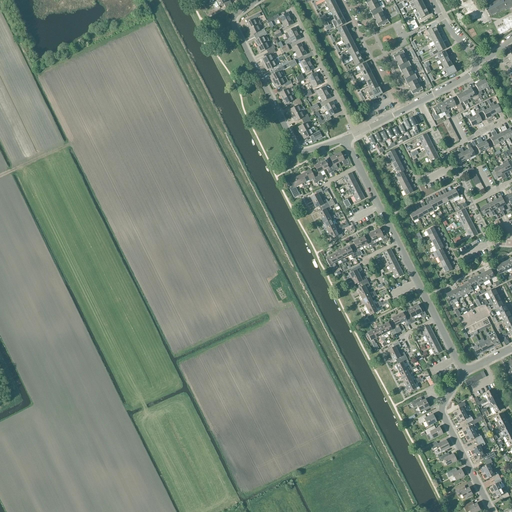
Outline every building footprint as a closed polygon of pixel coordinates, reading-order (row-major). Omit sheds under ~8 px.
[(419,0),(413,3),(410,5),(413,10),(415,8),(423,4),(420,0),(419,0)] [(506,11),(511,7),(511,1),(511,0),(482,0),(487,9),(486,10),(489,17),(505,9),(506,11)] [(403,2),(397,5),(400,10),(406,7),(403,2)] [(338,8),(335,3),(328,7),(330,12),(338,8)] [(382,9),(379,3),(369,7),(371,11),(370,11),(372,14),(382,9)] [(426,10),(423,4),(415,8),(417,12),(414,13),(415,15),(418,13),(426,10)] [(340,13),(338,8),(330,12),(333,17),(340,13)] [(385,16),(382,9),(372,14),(374,18),(375,18),(376,20),(385,16)] [(426,10),(418,13),(415,15),(416,18),(417,18),(418,20),(421,18),(421,19),(428,15),(426,10)] [(246,26),(248,30),(257,25),(260,24),(259,21),(256,23),(254,19),(261,16),(259,13),(250,18),(251,21),(245,24),(246,26)] [(282,23),(290,18),(288,13),(279,17),(282,23)] [(333,17),(335,22),(343,18),(340,13),(333,17)] [(388,22),(385,16),(376,20),(377,24),(378,27),(382,25),(383,26),(386,25),(385,24),(388,22)] [(293,24),(290,18),(282,23),(285,28),(293,24)] [(335,28),(338,27),(346,23),(343,18),(335,22),(337,25),(334,27),(335,28)] [(248,30),(250,33),(251,36),(257,32),(259,35),(265,32),(264,29),(260,31),(258,27),(261,26),(260,24),(257,25),(248,30)] [(345,26),(337,30),(340,35),(347,31),(345,26)] [(298,33),(295,28),(287,32),(289,37),(298,33)] [(435,28),(427,32),(429,35),(426,37),(427,38),(430,37),(438,33),(435,28)] [(350,36),(347,31),(340,35),(343,40),(350,36)] [(255,43),(255,44),(257,47),(266,42),(269,41),(268,38),(265,40),(263,36),(267,35),(265,32),(259,35),(260,38),(254,41),(255,43)] [(290,44),(292,43),(301,39),(298,33),(289,37),(291,40),(289,41),(290,44)] [(438,33),(430,37),(433,42),(440,38),(438,33)] [(343,40),(343,41),(344,43),(341,45),(342,47),(345,45),(353,41),(350,36),(343,40)] [(433,42),(433,43),(434,45),(431,47),(432,49),(435,47),(443,43),(440,38),(433,42)] [(353,41),(345,45),(348,50),(355,47),(353,41)] [(257,47),(258,51),(259,51),(260,53),(266,50),(267,53),(274,49),(272,46),(269,48),(266,42),(257,47)] [(435,47),(436,49),(437,50),(432,53),(433,55),(446,49),(443,43),(435,47)] [(304,49),(301,44),(292,48),(295,53),(304,49)] [(355,47),(348,50),(350,56),(358,52),(355,47)] [(262,62),(263,65),(273,60),(270,55),(275,52),(274,49),(267,53),(269,55),(261,59),(262,62)] [(295,59),(298,58),(298,59),(306,54),(304,49),(295,53),(297,56),(294,57),(295,59)] [(395,59),(397,62),(406,57),(403,51),(400,52),(399,52),(397,53),(397,54),(393,56),(395,59)] [(437,55),(440,61),(447,57),(445,51),(437,55)] [(350,56),(353,61),(360,57),(358,52),(350,56)] [(353,61),(356,66),(363,62),(360,57),(353,61)] [(410,64),(406,57),(397,62),(399,65),(398,66),(399,69),(410,64)] [(447,57),(440,61),(441,63),(438,65),(439,67),(443,66),(450,62),(447,57)] [(311,64),(308,58),(300,63),(303,68),(311,64)] [(263,65),(265,69),(266,69),(267,71),(275,67),(276,70),(284,66),(283,64),(281,64),(276,66),(274,63),(276,62),(275,60),(273,60),(263,65)] [(450,62),(443,66),(444,69),(441,70),(442,72),(445,71),(453,67),(450,62)] [(366,63),(358,67),(360,70),(357,72),(358,74),(361,72),(368,68),(366,63)] [(314,69),(311,64),(303,68),(305,73),(314,69)] [(413,70),(410,64),(399,69),(401,72),(402,72),(403,75),(413,70)] [(271,79),(272,83),(282,78),(279,72),(285,69),(284,66),(276,70),(278,73),(270,77),(271,79)] [(445,71),(447,74),(444,75),(445,78),(455,72),(453,67),(445,71)] [(361,72),(363,75),(360,77),(361,79),(364,77),(371,73),(368,68),(361,72)] [(416,77),(413,70),(403,75),(405,78),(404,79),(406,82),(416,77)] [(319,78),(316,73),(307,77),(310,83),(319,78)] [(371,73),(364,77),(365,80),(362,82),(363,84),(366,82),(374,78),(371,73)] [(419,83),(416,77),(406,82),(408,86),(409,85),(410,88),(419,83)] [(272,83),(274,86),(275,86),(276,89),(284,85),(285,87),(291,84),(290,81),(285,84),(282,78),(272,83)] [(311,89),(313,88),(321,84),(319,78),(310,83),(312,86),(309,87),(311,89)] [(366,82),(369,87),(376,83),(374,78),(366,82)] [(481,80),(479,81),(483,89),(486,88),(488,91),(490,90),(485,80),(482,81),(481,80)] [(477,89),(475,90),(479,98),(481,97),(480,95),(482,94),(481,91),(483,89),(479,81),(477,82),(478,83),(475,85),(477,89)] [(376,83),(369,87),(370,90),(367,92),(368,94),(371,92),(379,88),(376,83)] [(410,88),(412,91),(411,91),(413,95),(417,93),(417,94),(420,92),(419,91),(423,90),(419,83),(410,88)] [(285,87),(286,90),(279,94),(280,96),(279,96),(281,100),(295,93),(294,92),(293,93),(292,92),(290,93),(288,89),(293,87),(291,84),(285,87)] [(328,92),(325,87),(317,91),(320,97),(328,92)] [(371,92),(373,95),(370,97),(371,99),(382,94),(379,88),(371,92)] [(475,90),(472,91),(471,89),(468,90),(468,89),(466,90),(470,99),(473,97),(474,101),(479,98),(475,90)] [(461,94),(467,104),(469,103),(467,100),(470,99),(466,90),(464,92),(464,93),(461,94)] [(331,98),(328,92),(320,97),(321,99),(318,101),(320,103),(322,102),(331,98)] [(283,103),(285,106),(292,102),(294,104),(300,101),(299,98),(294,101),(292,97),(294,95),(293,94),(295,93),(281,100),(283,104),(283,103)] [(460,103),(457,104),(461,112),(464,110),(461,104),(463,102),(465,105),(467,104),(461,94),(459,95),(458,94),(456,95),(460,103)] [(457,104),(455,105),(452,99),(449,100),(449,99),(447,100),(451,108),(454,107),(455,110),(457,109),(459,113),(461,112),(457,104)] [(445,102),(442,104),(448,114),(450,113),(448,110),(451,108),(447,100),(445,101),(445,102)] [(300,101),(294,104),(295,107),(289,110),(290,113),(292,116),(301,111),(305,110),(304,107),(300,109),(298,106),(302,104),(300,101)] [(335,107),(333,102),(324,106),(327,111),(335,107)] [(499,114),(502,113),(497,104),(494,106),(493,103),(491,104),(496,114),(499,113),(499,114)] [(437,105),(441,113),(444,112),(446,115),(448,114),(442,104),(440,105),(439,104),(437,105)] [(488,109),(492,118),(494,117),(493,116),(496,114),(491,104),(489,105),(490,108),(488,109)] [(435,107),(433,109),(435,113),(432,115),(435,120),(440,118),(439,115),(441,113),(437,105),(435,106),(435,107)] [(338,113),(335,107),(327,111),(328,114),(325,116),(326,118),(324,119),(325,119),(319,122),(320,125),(331,119),(330,117),(338,113)] [(485,111),(483,108),(481,109),(482,111),(480,112),(484,120),(486,119),(489,118),(490,119),(492,118),(488,109),(485,111)] [(302,122),(309,118),(307,114),(304,116),(301,111),(292,116),(293,120),(294,120),(295,122),(301,119),(302,122)] [(482,121),(484,120),(480,112),(478,113),(477,111),(474,112),(476,115),(473,117),(477,125),(479,124),(479,123),(482,121)] [(475,126),(477,125),(473,117),(470,118),(469,115),(464,117),(467,124),(470,123),(472,126),(475,125),(475,126)] [(412,128),(415,132),(414,132),(416,135),(419,133),(418,131),(416,127),(415,127),(415,126),(418,125),(420,123),(417,116),(414,117),(408,120),(412,128)] [(302,122),(304,124),(298,127),(299,130),(300,134),(310,129),(307,123),(310,121),(309,118),(302,122)] [(407,131),(412,128),(408,120),(402,123),(403,124),(406,131),(407,131)] [(397,127),(401,135),(407,132),(407,131),(406,131),(403,124),(397,127)] [(508,139),(511,136),(511,133),(510,129),(507,130),(505,126),(503,127),(508,139)] [(392,130),(395,136),(396,138),(401,135),(397,127),(392,130)] [(504,141),(508,139),(503,127),(501,128),(503,132),(500,134),(504,141)] [(385,131),(389,139),(395,136),(392,130),(391,128),(385,131)] [(310,129),(300,134),(302,137),(303,137),(304,139),(310,136),(311,139),(318,136),(316,133),(313,135),(310,129)] [(380,134),(383,140),(384,142),(389,139),(385,131),(380,134)] [(499,144),(504,141),(500,134),(497,135),(495,131),(493,132),(499,144)] [(377,143),(383,140),(380,134),(379,132),(373,135),(377,143)] [(488,140),(491,146),(493,145),(494,146),(499,144),(493,132),(491,133),(493,137),(490,139),(488,140)] [(418,138),(422,144),(430,140),(426,134),(418,138)] [(373,135),(367,138),(370,144),(367,145),(371,151),(374,150),(372,146),(377,143),(373,135)] [(489,147),(491,146),(488,140),(486,142),(486,141),(483,143),(481,138),(479,139),(484,151),(490,148),(489,147)] [(476,146),(474,148),(477,154),(484,151),(479,139),(477,140),(479,144),(476,146)] [(433,146),(430,140),(422,144),(425,150),(433,146)] [(470,158),(477,154),(474,148),(471,149),(469,144),(467,145),(469,149),(466,151),(470,158)] [(436,153),(433,146),(425,150),(428,157),(436,153)] [(466,151),(463,152),(461,148),(459,149),(465,161),(470,158),(466,151)] [(455,158),(458,164),(460,163),(465,161),(459,149),(457,150),(459,155),(456,156),(457,157),(455,158)] [(387,154),(389,159),(396,155),(397,155),(400,153),(399,151),(395,153),(394,150),(387,154)] [(346,158),(343,159),(340,153),(335,155),(339,163),(342,162),(344,166),(349,164),(347,160),(347,159),(346,158)] [(439,159),(436,153),(428,157),(431,163),(439,159)] [(333,164),(330,166),(334,172),(338,169),(336,165),(339,163),(335,155),(330,158),(333,164)] [(389,159),(392,164),(399,160),(403,158),(402,156),(398,158),(397,155),(396,155),(389,159)] [(401,163),(399,160),(392,164),(394,169),(402,165),(406,164),(404,161),(401,163)] [(502,163),(504,165),(507,172),(510,171),(511,174),(511,169),(507,160),(502,163)] [(320,163),(323,171),(327,169),(329,174),(334,172),(330,166),(328,167),(325,161),(320,163)] [(318,174),(316,175),(319,181),(324,179),(321,173),(323,171),(320,163),(314,166),(318,174)] [(395,175),(408,169),(407,167),(403,168),(402,165),(394,169),(397,174),(395,175)] [(505,174),(507,172),(504,165),(499,167),(505,179),(507,178),(505,174)] [(494,170),(495,171),(492,173),(495,180),(498,178),(498,177),(501,176),(503,180),(505,179),(499,167),(494,170)] [(404,174),(408,172),(407,171),(409,170),(408,169),(395,175),(398,180),(405,177),(404,174)] [(310,170),(305,173),(309,180),(310,182),(313,180),(314,184),(319,181),(316,175),(313,176),(310,170)] [(309,180),(305,173),(300,176),(306,188),(308,187),(307,183),(310,182),(309,180)] [(343,177),(347,184),(355,179),(351,173),(343,177)] [(398,180),(400,185),(408,182),(406,179),(410,177),(409,175),(405,177),(398,180)] [(300,176),(295,178),(299,186),(302,184),(304,189),(306,188),(300,176)] [(294,198),(300,195),(295,187),(299,186),(295,178),(290,181),(293,188),(290,190),(294,198)] [(358,186),(355,179),(347,184),(350,190),(358,186)] [(412,180),(408,182),(400,185),(403,190),(410,187),(409,184),(413,182),(412,180)] [(403,190),(406,196),(413,192),(411,189),(416,187),(414,185),(410,187),(403,190)] [(361,192),(358,186),(350,190),(353,196),(361,192)] [(458,197),(455,189),(451,191),(449,187),(447,188),(449,192),(453,199),(458,197)] [(310,198),(313,203),(321,199),(319,196),(324,194),(321,189),(316,192),(317,195),(310,198)] [(448,202),(453,199),(449,192),(446,193),(444,189),(442,191),(444,194),(448,202)] [(361,192),(353,196),(356,203),(364,199),(361,192)] [(443,204),(448,202),(444,194),(441,196),(439,192),(437,193),(439,197),(443,204)] [(438,207),(443,204),(439,197),(436,198),(434,194),(432,196),(434,199),(438,207)] [(433,209),(438,207),(434,199),(431,201),(429,197),(427,198),(428,200),(433,209)] [(502,197),(497,200),(503,211),(505,210),(503,206),(507,204),(504,198),(503,198),(502,197)] [(322,203),(321,199),(313,203),(316,208),(322,205),(323,208),(329,205),(327,200),(322,203)] [(434,211),(433,209),(428,200),(425,201),(427,205),(425,207),(429,214),(434,211)] [(492,202),(496,210),(499,208),(501,212),(503,211),(497,200),(492,202)] [(488,205),(494,216),(496,220),(499,219),(496,214),(495,215),(493,211),(496,210),(492,202),(488,205)] [(423,216),(429,214),(425,207),(423,203),(420,204),(422,208),(420,209),(423,216)] [(332,209),(329,205),(323,208),(324,210),(318,213),(321,218),(329,215),(327,212),(332,209)] [(418,219),(423,216),(420,209),(418,205),(415,206),(417,210),(415,212),(418,219)] [(483,207),(483,208),(480,209),(483,216),(486,214),(486,215),(489,213),(491,217),(494,216),(488,205),(483,207)] [(412,213),(409,214),(413,222),(418,219),(415,212),(412,208),(410,209),(412,213)] [(456,213),(460,220),(468,215),(465,209),(456,213)] [(330,218),(329,215),(321,218),(323,224),(336,217),(335,216),(330,218)] [(471,222),(468,215),(460,220),(463,226),(471,222)] [(337,220),(336,217),(323,224),(326,229),(334,225),(332,222),(337,220)] [(474,228),(471,222),(463,226),(466,232),(474,228)] [(335,228),(334,225),(326,229),(329,234),(341,228),(340,226),(335,228)] [(440,230),(439,228),(434,230),(433,227),(426,231),(428,236),(436,232),(440,230)] [(331,239),(336,237),(337,239),(342,236),(340,231),(342,230),(341,228),(329,234),(331,239)] [(478,235),(474,228),(466,232),(469,239),(478,235)] [(374,232),(378,239),(381,238),(383,242),(388,240),(385,234),(382,235),(379,229),(374,232)] [(372,240),(369,241),(372,248),(377,245),(375,241),(378,239),(374,232),(369,234),(372,240)] [(436,232),(428,236),(431,241),(438,238),(438,237),(442,235),(441,233),(437,235),(436,232)] [(358,240),(362,247),(366,245),(368,250),(372,248),(369,241),(367,243),(365,240),(364,237),(358,240)] [(431,241),(434,246),(441,243),(441,242),(445,240),(444,238),(440,240),(438,238),(431,241)] [(357,250),(355,252),(358,257),(362,255),(359,249),(362,247),(358,240),(353,242),(357,250)] [(441,243),(434,246),(436,251),(434,252),(446,247),(446,246),(447,246),(446,243),(442,245),(441,243)] [(349,247),(344,249),(348,257),(351,255),(353,260),(358,257),(355,252),(352,253),(349,247)] [(434,252),(437,257),(444,254),(443,251),(447,249),(446,247),(434,252)] [(339,252),(345,264),(347,263),(345,259),(348,257),(344,249),(339,252)] [(382,253),(385,260),(393,256),(390,249),(382,253)] [(339,252),(334,254),(338,262),(341,261),(343,265),(345,264),(339,252)] [(444,254),(437,257),(440,263),(447,259),(446,256),(449,254),(448,252),(444,254)] [(328,257),(329,258),(326,259),(330,267),(333,266),(335,270),(337,268),(335,264),(338,262),(334,254),(328,257)] [(397,262),(393,256),(385,260),(389,266),(397,262)] [(440,263),(442,268),(450,264),(449,264),(448,261),(452,259),(451,257),(447,259),(440,263)] [(501,264),(505,272),(506,273),(508,272),(508,271),(511,269),(507,261),(501,264)] [(400,268),(397,262),(389,266),(392,272),(400,268)] [(450,264),(442,268),(445,273),(452,269),(451,266),(455,264),(453,262),(449,264),(450,264)] [(503,275),(502,274),(505,272),(501,264),(496,267),(500,276),(503,275)] [(349,274),(352,279),(359,276),(358,272),(362,270),(360,266),(350,270),(352,273),(349,274)] [(400,268),(392,272),(395,279),(403,275),(400,268)] [(491,269),(485,272),(489,280),(495,277),(491,269)] [(484,283),(489,280),(485,272),(480,275),(484,283)] [(359,276),(352,279),(354,285),(360,282),(362,284),(368,281),(365,276),(362,278),(361,275),(359,276)] [(481,286),(480,285),(484,283),(480,275),(474,278),(478,286),(479,287),(481,286)] [(472,289),(478,286),(474,278),(468,281),(469,283),(472,289)] [(370,286),(368,281),(362,284),(363,287),(357,290),(360,295),(367,291),(365,288),(370,286)] [(469,283),(463,286),(468,294),(468,295),(471,294),(470,293),(473,291),(472,289),(469,283)] [(464,296),(468,294),(463,286),(458,289),(462,297),(463,298),(465,296),(464,296)] [(459,298),(462,297),(458,289),(452,291),(457,301),(459,299),(459,298)] [(487,293),(490,299),(498,295),(495,289),(487,293)] [(360,295),(362,300),(374,294),(376,293),(374,291),(368,294),(367,291),(360,295)] [(458,302),(457,301),(452,291),(446,294),(451,304),(454,302),(455,303),(458,302)] [(374,294),(362,300),(365,305),(372,301),(371,298),(377,295),(376,293),(374,294)] [(501,300),(498,295),(490,299),(493,304),(501,300)] [(496,310),(498,309),(504,306),(501,300),(493,304),(496,310)] [(374,304),(372,301),(365,305),(367,310),(381,303),(380,301),(374,304)] [(383,305),(381,303),(367,310),(370,316),(377,312),(376,309),(383,305)] [(427,316),(424,310),(422,306),(419,308),(418,305),(413,308),(416,315),(420,314),(422,318),(427,316)] [(498,309),(499,311),(501,315),(509,311),(506,305),(504,306),(498,309)] [(410,317),(408,318),(411,324),(416,321),(413,317),(416,315),(413,308),(407,311),(410,317)] [(501,315),(504,320),(511,316),(509,311),(501,315)] [(406,326),(411,324),(408,318),(406,314),(403,315),(402,313),(397,316),(401,323),(404,322),(406,326)] [(391,323),(396,334),(401,331),(398,325),(401,323),(397,316),(392,319),(393,321),(391,323)] [(392,336),(396,334),(391,323),(393,328),(391,329),(388,323),(383,325),(386,333),(390,331),(392,336)] [(383,335),(386,333),(383,325),(377,328),(384,340),(385,339),(383,335)] [(432,332),(429,326),(421,330),(424,336),(432,332)] [(384,340),(377,328),(372,331),(376,338),(379,337),(381,341),(384,340)] [(509,332),(504,335),(501,336),(504,342),(507,341),(505,337),(510,334),(511,337),(511,330),(509,332)] [(375,339),(376,338),(372,331),(367,333),(373,345),(375,350),(378,348),(376,344),(375,344),(373,340),(375,339)] [(436,338),(432,332),(424,336),(427,343),(436,338)] [(495,333),(489,336),(495,347),(500,344),(496,336),(495,333)] [(487,337),(488,340),(485,341),(489,349),(495,347),(489,336),(487,337)] [(439,345),(436,338),(427,343),(431,349),(439,345)] [(485,341),(479,344),(483,352),(489,349),(485,341)] [(388,350),(390,356),(398,352),(396,348),(400,346),(398,342),(392,345),(394,347),(388,350)] [(477,345),(473,347),(477,355),(483,352),(479,344),(478,342),(476,342),(477,345)] [(442,351),(439,345),(431,349),(434,355),(442,351)] [(390,356),(393,361),(399,358),(400,360),(406,357),(404,352),(399,355),(398,352),(390,356)] [(408,362),(406,357),(400,360),(397,362),(398,365),(395,366),(398,371),(406,367),(404,364),(408,362)] [(407,370),(406,367),(398,371),(401,376),(413,370),(412,368),(407,370)] [(414,373),(413,370),(401,376),(403,382),(411,378),(409,375),(414,373)] [(411,378),(403,382),(406,387),(420,380),(419,378),(413,381),(411,378)] [(420,380),(406,387),(408,392),(411,391),(412,392),(417,390),(415,385),(421,382),(420,380)] [(484,396),(486,395),(488,398),(496,394),(493,389),(485,393),(483,393),(484,396)] [(498,399),(496,394),(488,398),(486,399),(489,404),(490,403),(498,399)] [(501,404),(498,399),(490,403),(493,408),(501,404)] [(429,407),(425,400),(418,403),(417,400),(411,403),(413,408),(417,406),(420,411),(429,407)] [(453,412),(456,418),(466,413),(464,410),(467,407),(464,402),(458,405),(460,409),(453,412)] [(501,404),(493,408),(491,409),(493,414),(504,409),(501,404)] [(466,420),(467,424),(474,420),(471,416),(467,416),(466,413),(456,418),(459,423),(466,420)] [(495,417),(498,422),(506,418),(503,413),(495,417)] [(426,418),(425,415),(417,419),(419,424),(425,421),(428,426),(436,422),(432,415),(426,418)] [(506,418),(498,422),(499,425),(497,426),(498,428),(508,423),(506,418)] [(476,425),(474,420),(467,424),(469,427),(463,431),(466,436),(475,432),(474,428),(476,425)] [(499,430),(501,429),(503,432),(511,428),(508,423),(498,428),(499,430)] [(442,434),(439,427),(434,430),(432,427),(425,431),(427,435),(431,433),(433,438),(442,434)] [(511,430),(511,428),(503,432),(504,435),(502,436),(503,438),(505,437),(511,433),(511,430)] [(466,436),(469,442),(475,439),(477,442),(483,439),(484,439),(483,436),(482,437),(481,434),(477,435),(475,432),(466,436)] [(479,446),(471,450),(473,456),(483,451),(481,448),(486,444),(483,439),(477,442),(479,446)] [(449,447),(446,440),(437,445),(436,442),(430,445),(432,450),(439,447),(441,451),(449,447)] [(473,456),(476,461),(483,458),(485,462),(491,459),(496,456),(494,453),(485,455),(483,451),(473,456)] [(456,461),(453,454),(447,457),(445,454),(438,458),(439,461),(444,459),(447,465),(456,461)] [(487,466),(480,469),(483,475),(492,470),(491,467),(494,465),(491,459),(485,462),(487,466)] [(464,476),(460,470),(455,472),(453,469),(446,473),(449,477),(452,476),(454,478),(454,477),(456,480),(464,476)] [(494,474),(492,470),(483,475),(486,480),(492,477),(494,481),(500,478),(498,473),(494,474)] [(503,483),(500,478),(494,481),(496,485),(490,488),(492,493),(502,489),(500,485),(503,483)] [(465,499),(473,494),(469,487),(466,489),(465,486),(456,491),(459,496),(463,495),(465,499)] [(504,493),(502,489),(492,493),(495,499),(502,496),(504,500),(510,497),(507,492),(504,493)] [(476,511),(481,510),(477,503),(474,505),(472,502),(464,506),(466,511),(470,510),(471,511),(476,511)]
